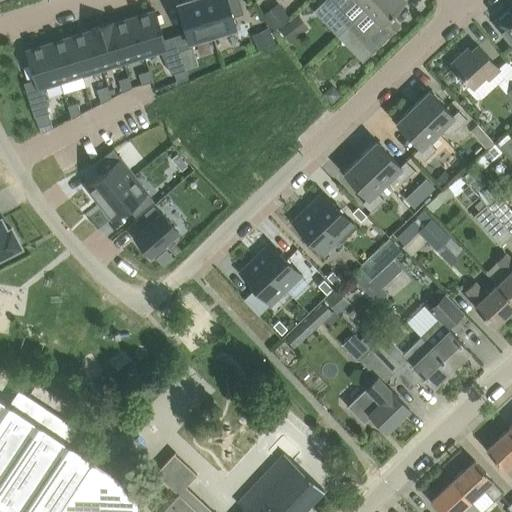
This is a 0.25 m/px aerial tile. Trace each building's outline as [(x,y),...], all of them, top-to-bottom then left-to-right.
[(212,34),(201,0),(187,0),(178,3),(187,32),(175,36),(180,50),(192,46),(191,41),(212,34)] [(201,0),(212,34),(235,27),(232,16),(244,13),(239,0),(201,0)] [(324,0),(323,2),(347,27),(375,0),(324,0)] [(375,0),(347,27),(372,53),(400,26),(391,16),(407,1),(405,0),(375,0)] [(263,13),(275,28),(290,17),(279,2),(263,13)] [(155,10),(133,17),(144,55),(160,50),(171,73),(185,69),(180,50),(175,36),(164,39),(155,10)] [(511,13),(497,26),(511,45),(511,13)] [(144,55),(133,17),(112,23),(123,62),(144,55)] [(280,28),(289,42),(301,33),(292,19),(283,25),(280,28)] [(123,62),(112,23),(111,22),(90,29),(91,30),(102,68),(123,62)] [(269,27),(251,35),(257,50),(275,42),(269,27)] [(81,75),(102,68),(91,30),(70,36),(81,75)] [(60,81),(81,75),(70,36),(48,43),(60,81)] [(60,81),(48,43),(26,50),(35,79),(24,82),(34,116),(44,113),(48,111),(45,86),(60,81)] [(467,86),(477,98),(483,97),(498,84),(504,78),(506,76),(478,46),(468,55),(465,52),(451,64),(469,83),(467,86)] [(288,78),(272,94),(297,120),(314,104),(295,83),(306,72),(293,55),(278,68),(288,78)] [(152,80),(148,69),(138,71),(142,83),(152,80)] [(128,75),(117,78),(121,90),(132,87),(128,75)] [(507,91),(511,87),(504,78),(498,84),(505,92),(507,91)] [(322,93),(332,103),(342,93),(332,83),(322,93)] [(107,85),(97,89),(101,101),(111,97),(107,85)] [(429,90),(413,106),(438,132),(447,123),(455,131),(467,119),(458,110),(453,115),(429,90)] [(246,100),(236,109),(251,125),(260,117),(280,137),(297,120),(272,94),(255,110),(246,100)] [(78,101),(67,104),(70,115),(81,112),(78,101)] [(428,141),(438,132),(413,106),(396,122),(420,147),(415,152),(424,161),(436,149),(428,141)] [(236,128),(220,144),(245,170),(262,154),(243,133),(251,125),(236,109),(227,118),(236,128)] [(44,113),(34,116),(37,127),(48,124),(44,113)] [(486,133),(478,140),(487,150),(495,143),(486,133)] [(402,182),(415,170),(406,161),(401,165),(377,141),(360,157),(385,182),(394,173),(402,182)] [(208,166),(228,187),(245,170),(220,144),(204,160),(194,150),(184,159),(200,175),(208,166)] [(101,173),(85,186),(99,203),(133,175),(112,149),(94,164),(101,173)] [(177,154),(171,158),(181,170),(187,166),(177,154)] [(376,191),(385,182),(360,157),(344,172),(368,197),(363,202),(372,211),(384,199),(376,191)] [(445,170),(434,180),(440,186),(451,176),(445,170)] [(133,175),(99,203),(112,220),(128,207),(135,217),(154,202),(133,175)] [(425,179),(415,189),(424,198),(434,188),(425,179)] [(444,202),(454,194),(447,186),(437,195),(444,202)] [(324,191),(308,207),(338,239),(340,242),(357,227),(324,191)] [(511,209),(498,194),(486,205),(511,233),(511,209)] [(153,222),(136,236),(139,239),(138,240),(148,251),(149,251),(152,254),(180,230),(164,212),(162,213),(156,205),(146,214),(153,222)] [(479,211),(473,216),(501,246),(511,235),(511,233),(486,205),(479,211)] [(367,215),(358,206),(352,212),(360,221),(367,215)] [(308,207),(292,222),(323,254),(338,239),(308,207)] [(397,237),(406,245),(420,231),(436,248),(450,235),(425,210),(397,237)] [(0,260),(4,258),(2,256),(21,246),(11,228),(7,230),(1,219),(0,218),(0,260)] [(378,229),(372,235),(381,244),(387,238),(378,229)] [(387,302),(369,283),(402,252),(390,239),(351,276),(381,308),(387,302)] [(271,242),(255,257),(286,289),(302,275),(271,242)] [(163,267),(174,258),(166,249),(156,258),(163,267)] [(508,274),(498,284),(511,299),(511,259),(506,253),(497,262),(508,274)] [(255,257),(239,272),(270,304),(286,289),(255,257)] [(332,271),(326,276),(335,285),(341,279),(332,271)] [(323,279),(317,285),(326,294),(332,288),(323,279)] [(511,309),(511,299),(498,284),(487,294),(476,282),(466,291),(477,303),(475,306),(494,326),(511,309)] [(324,299),(337,313),(350,301),(337,287),(324,299)] [(421,336),(452,368),(469,351),(447,327),(463,311),(447,294),(432,308),(429,310),(438,320),(421,336)] [(276,349),(282,357),(332,312),(325,304),(276,349)] [(278,319),(272,325),(281,334),(287,328),(278,319)] [(365,334),(360,338),(370,349),(393,373),(394,373),(410,389),(424,375),(434,385),(452,368),(421,336),(421,337),(404,353),(386,334),(375,345),(365,334)] [(393,373),(370,349),(360,359),(377,377),(348,405),(364,422),(371,415),(386,431),(410,408),(393,391),(392,391),(384,383),(393,373)] [(58,511),(93,460),(67,443),(77,428),(28,395),(19,389),(9,404),(7,402),(0,397),(0,511),(58,511)] [(511,432),(508,428),(486,449),(506,470),(506,469),(511,475),(511,432)] [(119,445),(108,435),(91,452),(102,463),(119,445)] [(174,453),(156,473),(178,494),(161,511),(303,511),(324,490),(291,459),(284,453),(238,503),(245,510),(243,511),(212,511),(186,487),(197,474),(174,453)] [(93,460),(58,511),(136,511),(139,489),(93,460)] [(474,460),(453,480),(472,501),(484,490),(495,501),(504,492),(493,480),(474,460)] [(482,511),(472,501),(453,480),(430,500),(441,511),(482,511)]
